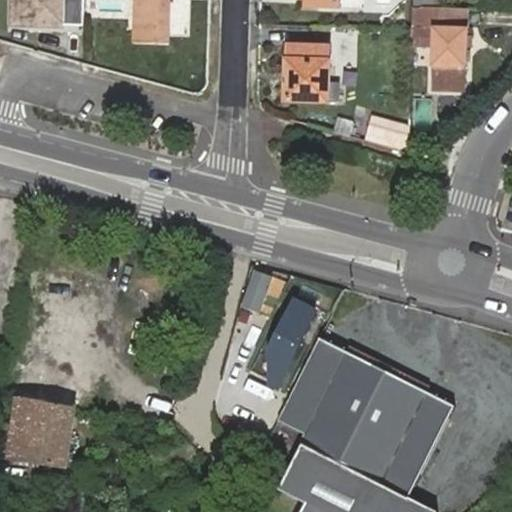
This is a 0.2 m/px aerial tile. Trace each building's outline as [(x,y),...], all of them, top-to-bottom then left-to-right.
[(15,0),(14,21),(86,25),(86,0),(15,0)] [(137,0),(137,44),(172,44),(172,0),(137,0)] [(440,6),(417,5),(416,26),(437,28),(436,49),(434,90),(466,90),(469,8),(440,6)] [(437,28),(416,26),(415,48),(436,49),(437,28)] [(330,47),(288,47),(288,99),(329,100),(330,47)] [(349,138),(353,121),(337,117),(333,134),(349,138)] [(408,120),(360,118),(359,137),(391,146),(407,146),(408,120)] [(46,295),(74,300),(80,273),(43,267),(38,293),(46,295)] [(29,397),(81,405),(95,303),(74,300),(46,295),(29,397)] [(321,308),(301,298),(277,348),(278,380),(284,384),(321,308)] [(321,341),(281,421),(311,436),(283,491),(310,505),(305,511),(434,511),(410,500),(456,409),(321,341)] [(29,397),(21,396),(12,458),(71,468),(81,405),(29,397)]
